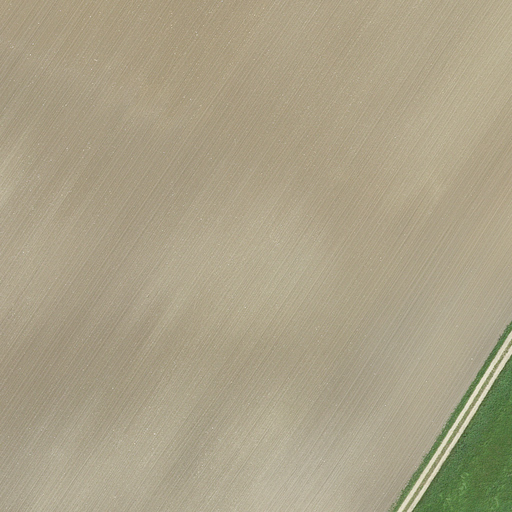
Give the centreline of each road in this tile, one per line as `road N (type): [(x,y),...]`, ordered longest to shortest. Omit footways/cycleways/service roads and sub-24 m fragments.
road 1 (track): [(511,310),(0,44)]
road 2 (track): [(404,511),(511,346)]
